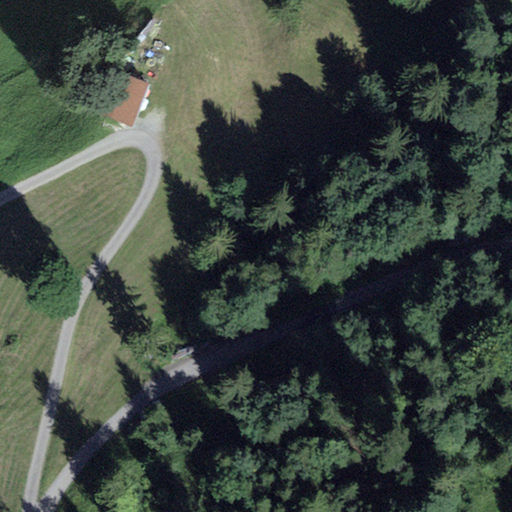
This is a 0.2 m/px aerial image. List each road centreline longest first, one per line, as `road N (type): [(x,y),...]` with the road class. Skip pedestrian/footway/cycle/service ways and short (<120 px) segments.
road 1 (track): [(29,511),(78,300),(144,199),(155,163),(144,143),(119,141),(0,198)]
road 2 (track): [(42,511),(88,449),(179,376),(418,268),(511,247)]
